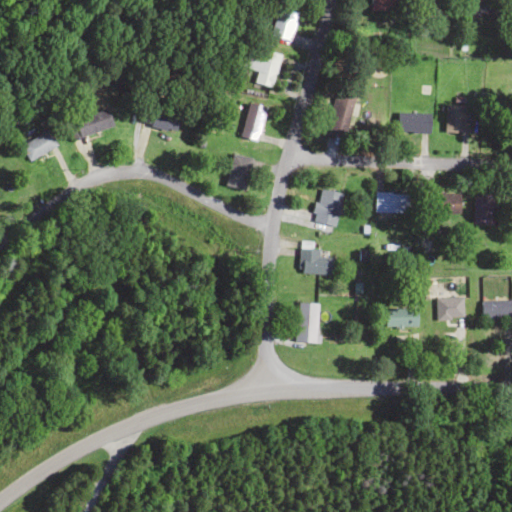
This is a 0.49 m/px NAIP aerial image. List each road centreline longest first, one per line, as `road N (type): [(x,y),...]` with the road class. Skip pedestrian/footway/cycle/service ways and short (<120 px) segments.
road 1 (residential): [(511,390),(230,396),(115,429),(0,499)]
road 2 (residential): [(271,391),(262,342),(269,229),(329,0)]
road 3 (residential): [(0,242),(104,172),(130,170),(176,183),(269,229)]
road 4 (residential): [(511,164),(285,154)]
